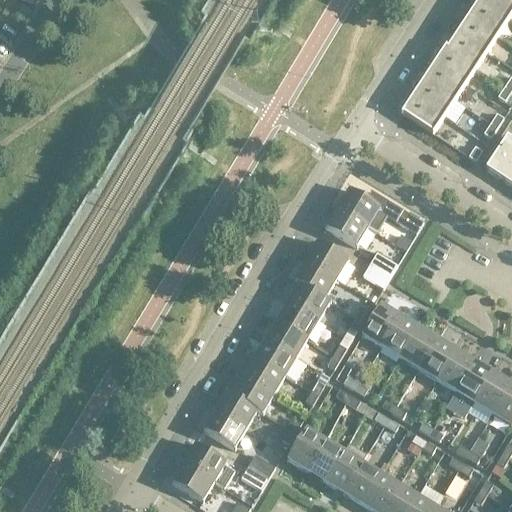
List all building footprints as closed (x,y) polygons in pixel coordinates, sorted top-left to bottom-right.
[(511,17),(511,3),(506,0),(481,0),(479,5),(508,24),(511,17)] [(508,24),(479,5),(468,20),(497,40),(508,24)] [(497,40),(468,20),(457,36),(486,56),(497,40)] [(486,56),(457,36),(447,52),(476,72),(486,56)] [(476,72),(447,52),(443,59),(440,58),(434,67),(465,88),(476,72)] [(465,88),(434,67),(423,83),(455,104),(465,88)] [(455,104),(423,83),(413,99),(444,120),(455,104)] [(511,95),(504,91),(497,101),(504,105),(511,95)] [(444,120),(413,99),(402,116),(433,137),(444,120)] [(496,117),(490,127),(497,132),(503,122),(496,117)] [(497,132),(490,127),(483,137),(490,142),(497,132)] [(485,172),(502,183),(511,167),(511,142),(507,139),(485,172)] [(475,150),(468,160),(475,165),(482,155),(475,150)] [(511,167),(502,183),(511,189),(511,167)] [(337,212),(367,231),(376,236),(385,220),(394,226),(401,214),(369,195),(365,203),(348,193),(347,194),(349,194),(338,212),(337,212)] [(367,231),(337,212),(336,213),(337,213),(326,231),(325,230),(325,232),(357,251),(357,250),(356,249),(367,231)] [(423,226),(403,213),(395,225),(416,237),(423,226)] [(399,236),(393,246),(406,253),(411,243),(399,236)] [(305,264),(305,265),(336,283),(347,265),(348,266),(349,265),(316,245),(316,246),(317,247),(306,265),(305,264)] [(377,256),(369,268),(390,281),(397,269),(377,256)] [(336,283),(305,265),(305,266),(295,284),(293,283),(293,284),(299,288),(299,287),(324,302),(325,302),(336,283)] [(390,281),(369,268),(362,280),(383,292),(390,281)] [(324,302),(299,287),(299,288),(288,306),(288,305),(287,306),(318,324),(329,306),(330,307),(331,305),(325,302),(324,302)] [(318,324),(287,306),(288,307),(277,325),(307,343),(318,324)] [(382,308),(381,307),(361,340),(362,340),(363,339),(381,350),(400,319),(399,319),(399,320),(381,309),(382,308)] [(362,311),(356,321),(363,325),(369,315),(362,311)] [(400,320),(400,319),(381,350),(400,361),(418,331),(400,321),(400,320)] [(363,325),(356,321),(349,331),(357,336),(363,325)] [(307,343),(277,325),(266,343),(265,342),(265,343),(296,361),(307,343)] [(436,342),(418,331),(400,361),(418,373),(437,342),(436,341),(436,342)] [(437,342),(418,373),(437,384),(455,354),(437,343),(437,342)] [(296,361),(265,343),(265,344),(255,362),(285,380),(296,361)] [(339,349),(333,359),(340,363),(346,353),(339,349)] [(473,364),(455,354),(437,384),(455,395),(474,364),(473,364)] [(340,363),(333,359),(327,369),(334,373),(340,363)] [(285,380),(255,362),(244,380),(243,379),(243,380),(274,398),(285,380)] [(474,364),(455,395),(474,406),(492,376),(474,365),(474,364)] [(510,387),(492,376),(474,406),(492,417),(511,386),(510,386),(510,387)] [(274,398),(243,380),(242,380),(243,381),(232,399),(257,414),(257,415),(263,418),(264,417),(262,417),(274,398)] [(347,380),(343,388),(353,394),(357,387),(347,380)] [(317,385),(311,396),(318,400),(324,390),(317,385)] [(511,387),(511,386),(492,417),(511,428),(510,429),(511,430),(511,428),(511,388),(511,387)] [(368,393),(357,387),(353,394),(363,400),(368,393)] [(350,399),(340,393),(335,400),(346,406),(350,399)] [(215,414),(215,415),(246,433),(257,415),(257,414),(232,399),(226,395),(225,396),(227,397),(216,414),(215,414)] [(318,400),(311,396),(304,406),(312,410),(318,400)] [(360,405),(350,399),(346,406),(356,412),(360,405)] [(385,404),(381,411),(391,417),(396,410),(385,404)] [(406,416),(396,410),(391,417),(402,423),(406,416)] [(246,433),(215,415),(214,415),(215,416),(204,433),(203,433),(203,434),(235,453),(236,452),(234,452),(246,433)] [(388,422),(378,416),(374,423),(384,429),(388,422)] [(399,428),(388,422),(384,429),(394,436),(399,428)] [(294,423),(288,433),(295,438),(301,427),(294,423)] [(422,426),(418,433),(428,439),(433,432),(422,426)] [(307,432),(306,431),(286,464),(287,464),(288,463),(306,474),(306,475),(325,444),(306,433),(307,432)] [(443,438),(433,432),(428,439),(439,446),(443,438)] [(295,438),(288,433),(282,444),(289,448),(295,438)] [(425,444),(415,438),(411,445),(421,452),(425,444)] [(343,455),(325,444),(306,475),(307,475),(325,485),(343,455)] [(436,451),(425,444),(421,452),(431,458),(436,451)] [(183,467),(214,486),(224,492),(234,475),(224,469),(225,467),(226,468),(227,467),(194,447),(194,449),(195,449),(184,467),(183,467)] [(511,456),(511,448),(508,447),(502,457),(509,461),(511,456)] [(459,448),(455,455),(465,462),(470,454),(459,448)] [(364,462),(346,451),(343,455),(325,485),(343,496),(342,497),(343,497),(362,467),(364,462)] [(480,461),(470,454),(465,462),(476,468),(480,461)] [(509,461),(502,457),(496,467),(503,471),(509,461)] [(254,458),(247,470),(268,483),(275,471),(254,458)] [(462,467),(452,460),(448,468),(458,474),(462,467)] [(214,486),(183,467),(183,468),(172,486),(171,485),(171,486),(203,506),(204,505),(203,504),(214,486)] [(380,478),(362,467),(343,497),(344,498),(344,497),(362,508),(380,478)] [(473,473),(462,467),(458,474),(468,480),(473,473)] [(268,483),(247,470),(240,482),(261,494),(268,483)] [(384,511),(399,489),(380,478),(362,508),(368,511),(384,511)] [(493,488),(486,484),(479,494),(487,499),(493,488)] [(409,511),(417,500),(399,489),(384,511),(409,511)] [(487,499),(479,494),(473,504),(480,509),(487,499)] [(435,511),(436,511),(417,500),(409,511),(435,511)]
